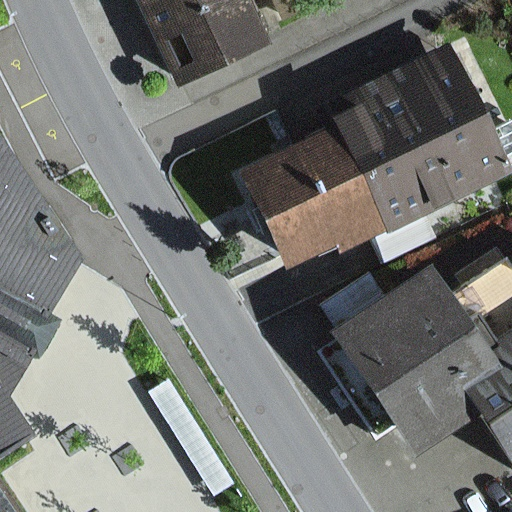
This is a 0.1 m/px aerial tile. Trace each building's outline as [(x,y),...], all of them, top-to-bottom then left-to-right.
[(272,45),(250,0),(137,0),(180,89),(272,45)] [(296,0),(271,0),(281,19),(301,10),(296,0)] [(332,120),(335,128),(388,234),(511,174),(511,170),(452,44),(359,89),(366,104),(332,120)] [(335,128),(241,172),(288,270),(337,247),(341,256),(388,234),(335,128)] [(26,511),(0,472),(0,464),(39,438),(11,397),(35,357),(41,360),(64,322),(52,315),(84,261),(0,132),(0,511),(26,511)] [(511,269),(506,260),(453,295),(433,265),(386,296),(370,271),(315,307),(417,460),(481,418),(511,465),(511,269)]
